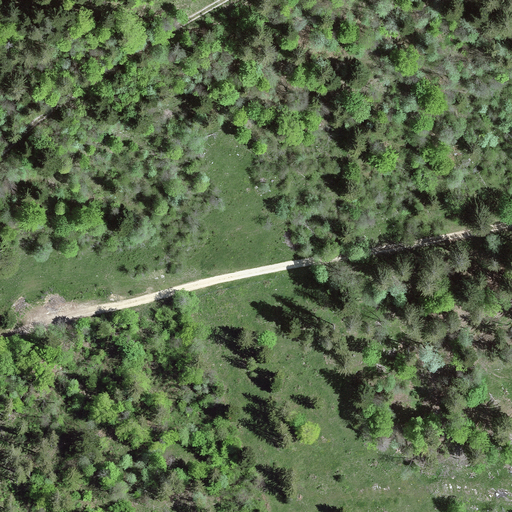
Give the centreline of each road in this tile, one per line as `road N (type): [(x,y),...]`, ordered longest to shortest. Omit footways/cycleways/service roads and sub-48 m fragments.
road 1 (track): [(0,338),(83,310),(511,226)]
road 2 (track): [(226,0),(106,73),(0,158)]
road 3 (track): [(220,0),(99,9),(32,0)]
